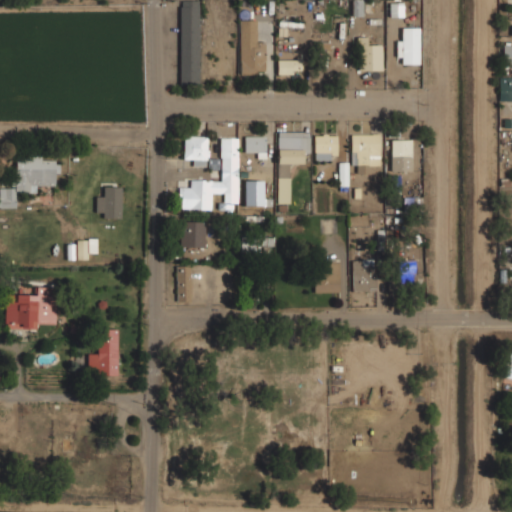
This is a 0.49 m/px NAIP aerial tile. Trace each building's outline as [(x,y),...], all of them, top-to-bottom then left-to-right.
[(178,0),(178,84),(199,84),(199,0),(178,0)] [(341,0),(341,16),(365,16),(365,0),(341,0)] [(418,28),(400,28),(400,41),(397,41),(398,64),(419,64),(418,28)] [(315,51),(340,51),(340,32),(315,32),(315,51)] [(357,70),(380,70),(380,45),(368,45),(368,37),(357,37),(357,70)] [(239,74),(264,74),(264,42),(239,42),(239,74)] [(511,61),(511,43),(502,43),(501,61),(511,61)] [(207,78),(232,78),(232,57),(207,57),(207,78)] [(276,74),(301,74),(301,58),(276,58),(276,74)] [(511,76),(498,76),(497,100),(511,100),(511,76)] [(275,131),(275,177),(287,177),(287,164),(299,164),(299,154),(309,154),(309,131),(275,131)] [(335,134),(313,134),(313,161),(335,161),(335,134)] [(349,165),(357,165),(357,173),(369,173),(369,165),(379,165),(379,134),(349,134),(349,165)] [(243,135),(243,157),(264,157),(265,136),(243,135)] [(191,159),(191,166),(205,166),(205,136),(183,136),(183,159),(191,159)] [(237,203),(237,137),(219,137),(219,180),(190,180),(189,188),(179,188),(179,209),(211,209),(211,193),(223,193),(223,202),(237,203)] [(389,171),(411,171),(411,139),(389,139),(389,171)] [(57,184),(58,158),(14,156),(13,188),(0,187),(0,207),(14,208),(14,192),(34,193),(34,183),(57,184)] [(348,186),(347,163),(337,163),(338,186),(348,186)] [(101,218),(121,218),(121,187),(101,187),(101,218)] [(178,247),(204,247),(204,221),(178,221),(178,247)] [(259,237),(239,237),(239,251),(259,251),(259,237)] [(76,259),(87,259),(87,240),(76,240),(76,259)] [(389,260),(389,285),(414,285),(414,260),(389,260)] [(338,261),(312,261),(312,292),(338,292),(338,261)] [(175,301),(190,301),(190,264),(175,264),(175,301)] [(375,291),(375,267),(351,267),(351,291),(375,291)] [(36,294),(3,294),(3,329),(36,329),(36,294)] [(96,353),(87,353),(87,375),(117,374),(116,328),(96,328),(96,353)] [(511,378),(511,348),(504,348),(503,378),(511,378)]
